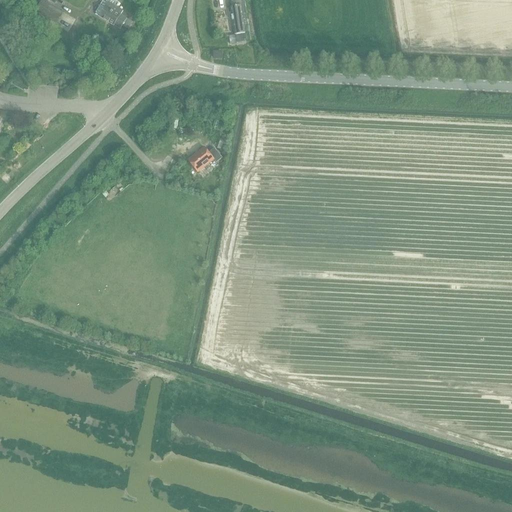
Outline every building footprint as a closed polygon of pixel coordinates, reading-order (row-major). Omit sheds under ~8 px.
[(229,0),(231,7),(230,7),(234,35),(245,33),(244,25),(246,24),(244,13),(246,13),(245,6),(241,7),(240,0),(229,0)] [(35,11),(57,23),(62,13),(41,1),(35,11)] [(99,17),(114,27),(114,26),(120,30),(122,26),(128,30),(132,22),(120,15),(122,12),(108,3),(99,17)] [(18,22),(24,27),(31,16),(24,12),(18,22)] [(204,148),(188,161),(198,173),(214,160),(216,163),(222,158),(214,149),(209,153),(204,148)]
